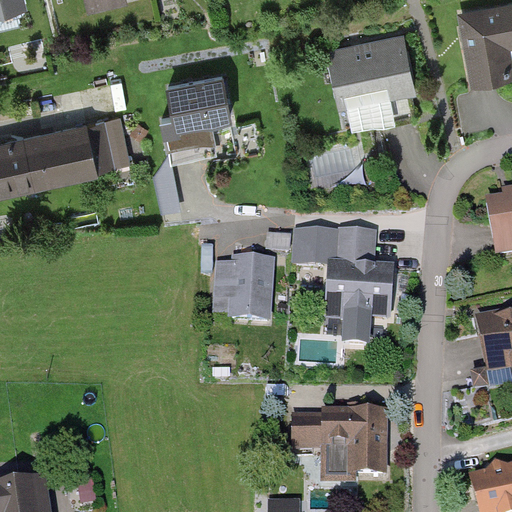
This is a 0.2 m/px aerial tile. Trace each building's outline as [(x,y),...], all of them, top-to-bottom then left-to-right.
[(0,0),(0,9),(24,4),(23,0),(0,0)] [(511,5),(462,15),(475,82),(511,74),(511,73),(507,45),(511,44),(511,5)] [(418,119),(402,39),(332,53),(343,107),(369,102),(375,128),(418,119)] [(224,77),(170,87),(176,118),(163,120),(170,156),(212,148),(209,131),(199,133),(197,123),(231,117),(224,77)] [(119,117),(0,144),(0,190),(129,161),(119,117)] [(181,210),(170,156),(154,177),(162,214),(181,210)] [(493,215),(489,220),(490,227),(495,230),(499,254),(511,252),(511,199),(491,202),(493,215)] [(372,263),(374,236),(342,233),(340,260),(372,263)] [(236,268),(220,267),(218,299),(233,300),(232,320),(268,322),(272,264),(236,262),(236,268)] [(389,318),(392,272),(332,268),(328,318),(348,320),(346,345),(369,347),(371,317),(389,318)] [(511,314),(481,321),(491,370),(493,370),(511,366),(511,314)] [(496,386),(493,370),(491,370),(472,374),(476,390),(496,386)] [(326,420),(295,419),(294,449),(326,450),(325,481),(354,482),(354,473),(383,474),(384,416),(326,415),(326,420)] [(511,511),(511,471),(473,481),(481,511),(511,511)] [(0,511),(46,511),(42,483),(0,488),(0,511)]
